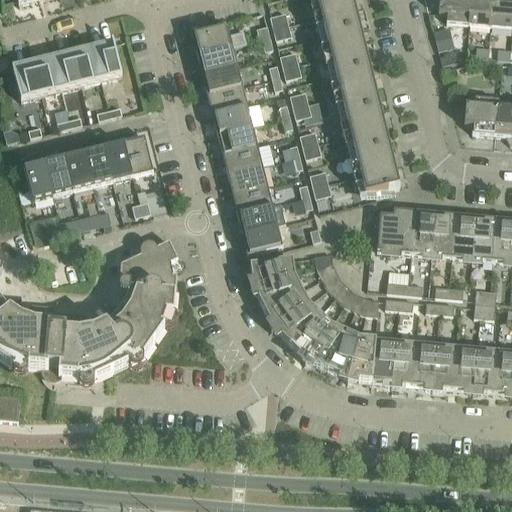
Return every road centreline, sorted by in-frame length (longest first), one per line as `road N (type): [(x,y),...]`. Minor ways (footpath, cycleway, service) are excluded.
road 1 (tertiary): [(511,502),(0,461)]
road 2 (residential): [(266,380),(223,306),(152,15)]
road 3 (tertiary): [(0,489),(262,511)]
road 4 (residential): [(511,431),(357,418),(266,380)]
road 5 (residential): [(511,179),(444,171),(399,0)]
road 6 (residential): [(56,396),(219,407),(266,380)]
road 7 (residential): [(13,42),(130,8),(152,15)]
